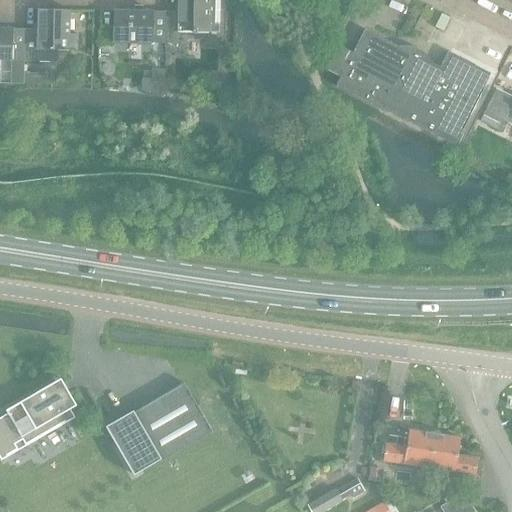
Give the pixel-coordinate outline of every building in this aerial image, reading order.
[(167,12),(167,45),(178,45),(178,34),(209,34),(218,35),(218,0),(177,0),(178,13),(167,12)] [(25,30),(25,62),(38,62),(55,63),(55,51),(76,51),(77,35),(69,34),(69,10),(37,10),(37,30),(25,30)] [(113,11),(113,44),(167,45),(167,12),(142,12),(142,10),(134,10),(134,12),(113,11)] [(0,61),(25,62),(25,30),(1,30),(1,27),(0,27),(0,61)] [(335,88),(387,113),(418,51),(415,49),(407,47),(398,48),(364,31),(352,54),(336,46),(324,71),(340,79),(335,88)] [(422,53),(418,51),(387,113),(454,147),(491,74),(448,52),(440,68),(433,65),(428,58),(422,53)] [(23,74),(23,84),(34,85),(34,74),(23,74)] [(511,98),(497,91),(481,124),(503,135),(508,124),(511,126),(511,98)] [(288,175),(289,165),(275,164),(274,173),(288,175)] [(0,459),(1,460),(74,418),(54,382),(5,410),(7,414),(0,417),(0,459)] [(184,383),(180,385),(117,422),(119,425),(111,430),(108,425),(105,427),(133,475),(136,473),(135,472),(140,469),(142,473),(212,432),(184,383)] [(383,462),(430,470),(436,435),(409,431),(406,449),(386,445),(383,462)] [(461,440),(436,435),(430,470),(476,477),(479,460),(458,457),(461,440)] [(370,467),(368,481),(380,483),(383,469),(370,467)] [(318,511),(351,495),(353,498),(365,492),(359,480),(339,491),(338,490),(309,506),(312,511),(318,511)] [(442,511),(474,511),(465,495),(441,508),(442,511)] [(389,511),(383,502),(365,511),(389,511)]
